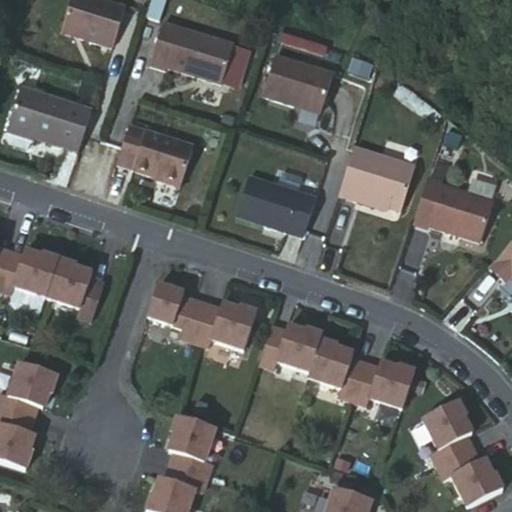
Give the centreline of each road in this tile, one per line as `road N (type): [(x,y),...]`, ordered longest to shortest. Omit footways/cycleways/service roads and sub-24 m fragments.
road 1 (residential): [(511,418),(468,358),(149,238)]
road 2 (residential): [(149,238),(85,445)]
road 3 (residential): [(149,238),(0,187)]
